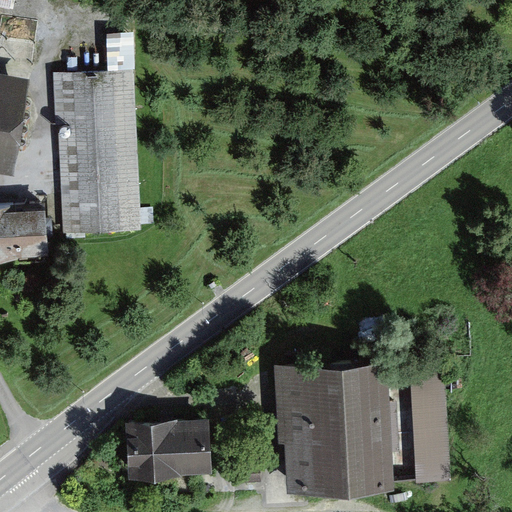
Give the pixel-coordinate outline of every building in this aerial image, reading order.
[(65,228),(140,226),(133,29),(108,30),(109,66),(60,68),(65,228)] [(0,163),(7,165),(22,71),(0,67),(0,163)] [(0,253),(49,250),(45,201),(0,203),(0,253)] [(396,352),(270,359),(275,440),(290,439),(293,487),(445,477),(438,360),(396,363),(396,352)] [(212,413),(125,415),(126,471),(213,469),(212,413)]
